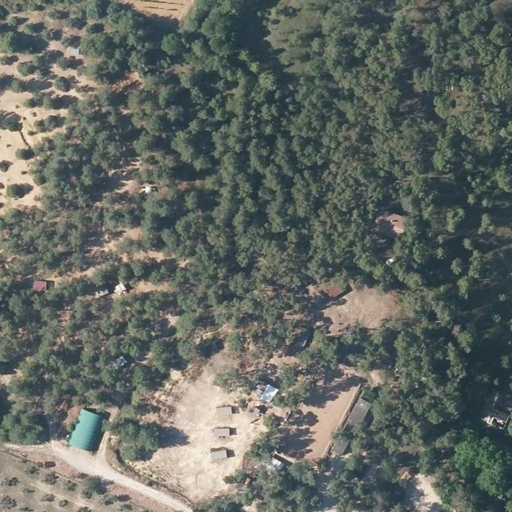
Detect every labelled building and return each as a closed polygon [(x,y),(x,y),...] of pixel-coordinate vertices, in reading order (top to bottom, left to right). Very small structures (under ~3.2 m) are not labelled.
[(381,209),(378,221),(385,224),(383,233),(400,237),(406,216),(381,209)] [(385,224),(378,221),(375,230),(383,233),(385,224)] [(63,254),(72,253),(71,244),(62,245),(63,254)] [(34,277),(31,289),(44,292),(47,280),(34,277)] [(327,288),(332,296),(344,289),(339,280),(327,288)] [(95,286),(97,294),(108,292),(106,283),(95,286)] [(304,349),(310,328),(301,326),(295,347),(304,349)] [(119,365),(127,359),(122,353),(114,358),(119,365)] [(252,392),(268,401),(276,386),(260,378),(252,392)] [(506,420),(507,420),(511,407),(511,396),(492,389),(480,419),(489,422),(492,414),(506,420)] [(232,413),(231,404),(216,405),(217,414),(232,413)] [(355,404),(331,449),(343,455),(366,410),(355,404)] [(71,444),(94,450),(104,413),(81,407),(71,444)] [(502,429),(506,420),(492,414),(489,422),(488,423),(502,429)] [(214,426),(214,435),(229,434),(229,426),(214,426)] [(211,450),(212,458),(227,456),(226,448),(211,450)] [(275,469),(280,459),(269,454),(264,463),(275,469)]
